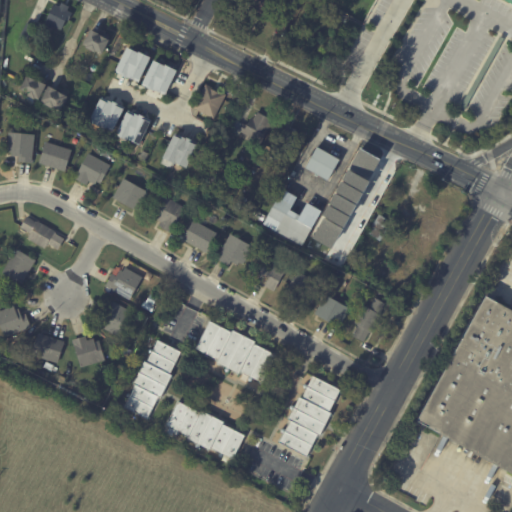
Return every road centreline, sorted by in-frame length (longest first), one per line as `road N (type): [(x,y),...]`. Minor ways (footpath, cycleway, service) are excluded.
road 1 (residential): [(0,194),(50,198),(390,390)]
road 2 (tertiary): [(110,0),(459,169)]
road 3 (residential): [(322,511),(501,191)]
